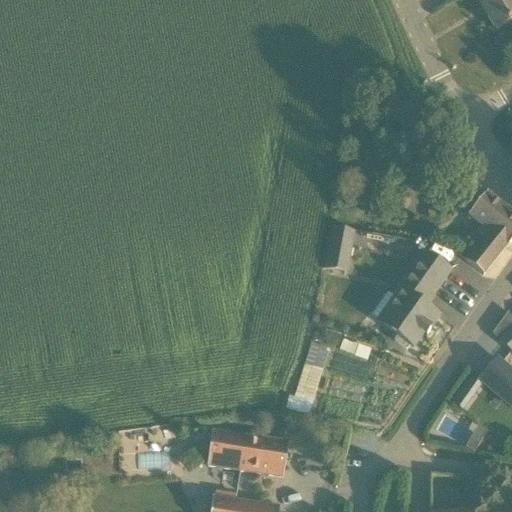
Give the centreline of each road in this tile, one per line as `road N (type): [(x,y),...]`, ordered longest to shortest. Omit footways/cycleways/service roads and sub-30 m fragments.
road 1 (residential): [(511,479),(404,455),(413,424),(511,277)]
road 2 (unclassified): [(464,126),(402,0)]
